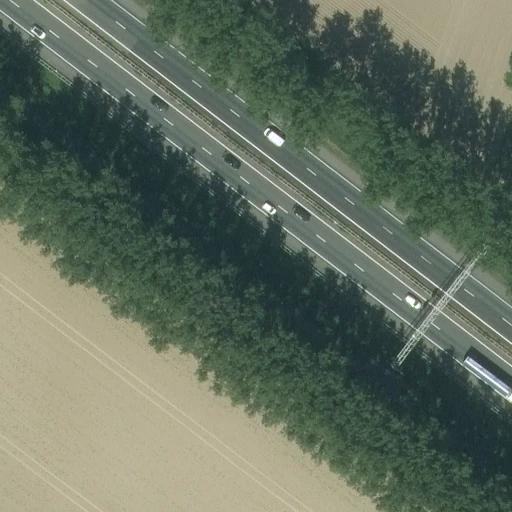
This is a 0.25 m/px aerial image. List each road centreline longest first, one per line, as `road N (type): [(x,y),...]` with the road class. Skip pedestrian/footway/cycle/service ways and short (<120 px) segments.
road 1 (motorway): [(3,0),(498,379)]
road 2 (motorway): [(511,321),(92,0)]
